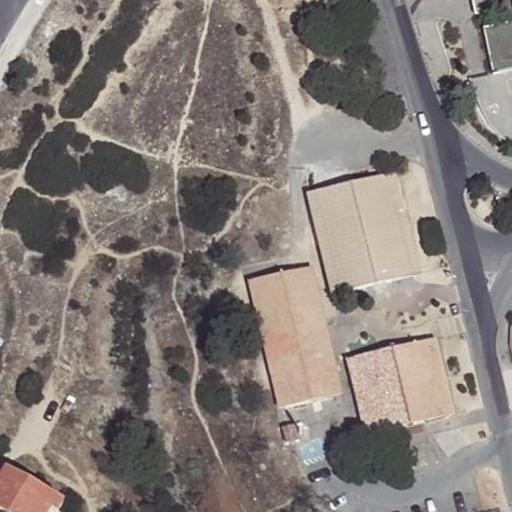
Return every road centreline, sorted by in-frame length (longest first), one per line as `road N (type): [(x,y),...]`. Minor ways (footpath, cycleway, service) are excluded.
road 1 (residential): [(398,0),(430,133)]
road 2 (residential): [(455,232),(471,322),(490,358)]
